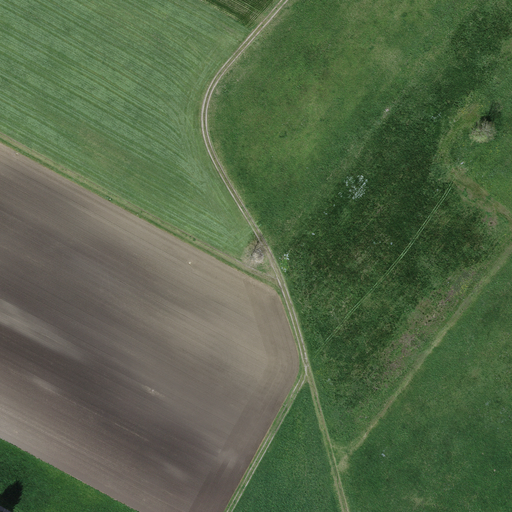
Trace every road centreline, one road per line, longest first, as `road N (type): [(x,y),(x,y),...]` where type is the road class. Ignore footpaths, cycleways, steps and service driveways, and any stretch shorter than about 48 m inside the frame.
road 1 (track): [(345,511),(282,285),(205,131),(211,87),(283,0)]
road 2 (track): [(0,133),(282,285)]
